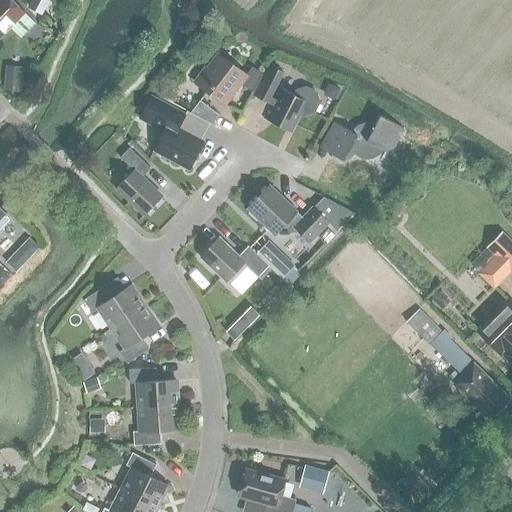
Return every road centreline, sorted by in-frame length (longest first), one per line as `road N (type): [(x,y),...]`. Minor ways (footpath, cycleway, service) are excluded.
road 1 (residential): [(189,511),(211,438),(210,388),(188,311),(154,260)]
road 2 (residential): [(154,260),(258,150)]
